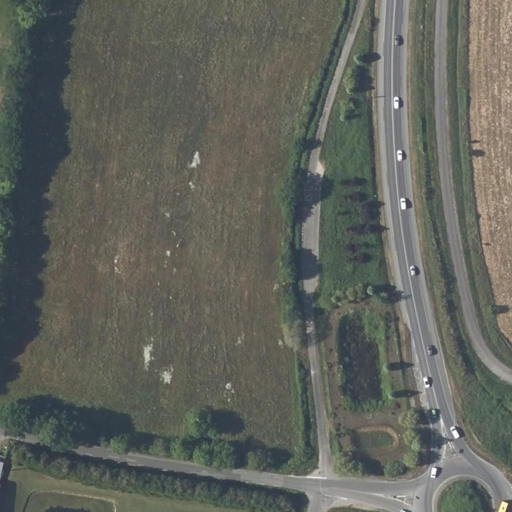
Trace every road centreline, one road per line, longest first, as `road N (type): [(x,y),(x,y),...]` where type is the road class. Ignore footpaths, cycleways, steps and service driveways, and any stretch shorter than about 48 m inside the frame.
road 1 (primary): [(395,0),(398,206),(454,466)]
road 2 (tertiary): [(324,487),(95,453),(0,428)]
